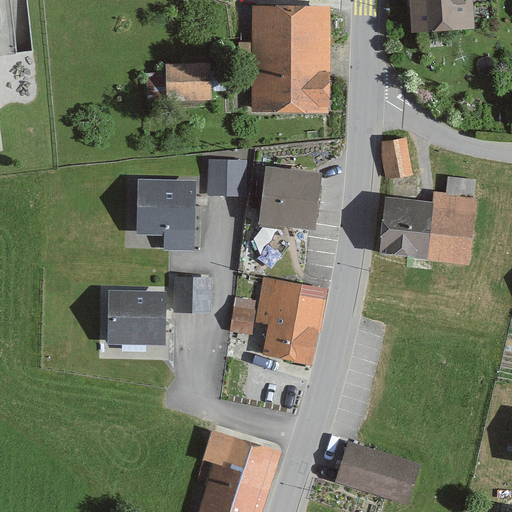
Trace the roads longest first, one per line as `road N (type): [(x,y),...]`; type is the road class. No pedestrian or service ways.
road 1 (residential): [(226,214),(209,418),(304,444)]
road 2 (residential): [(359,174),(346,310),(304,444)]
road 3 (residential): [(511,156),(446,140),(367,78)]
road 4 (track): [(366,1),(235,0)]
